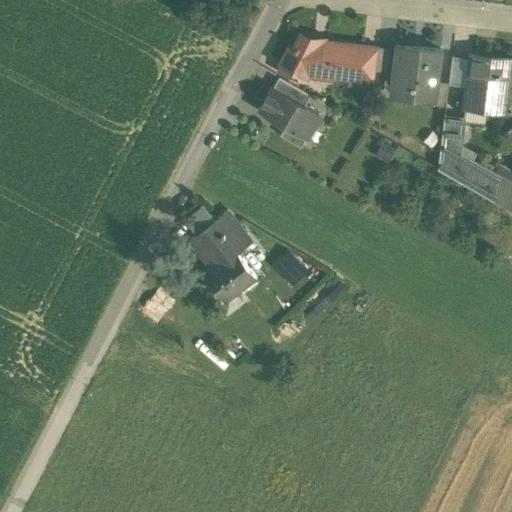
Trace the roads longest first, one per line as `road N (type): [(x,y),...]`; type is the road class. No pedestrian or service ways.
road 1 (residential): [(278,0),(11,511)]
road 2 (residential): [(358,0),(511,19)]
